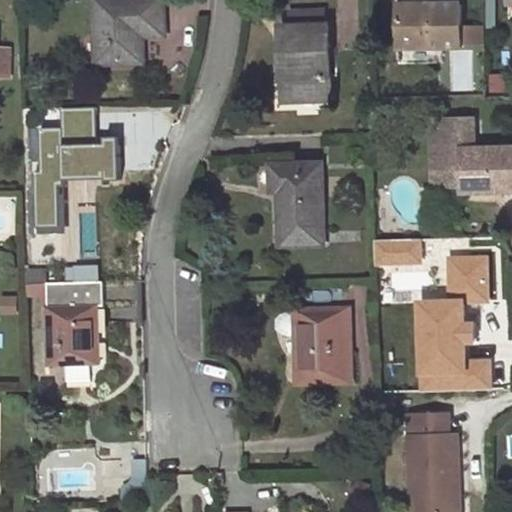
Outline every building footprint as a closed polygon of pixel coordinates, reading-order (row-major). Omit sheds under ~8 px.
[(166,34),(164,0),(95,0),(97,63),(143,61),(143,35),(166,34)] [(460,4),(399,5),(400,49),(462,48),(460,4)] [(325,12),(293,13),(293,28),(326,27),(325,12)] [(330,26),(326,27),(293,28),(283,28),(286,99),(332,98),(330,26)] [(11,46),(0,46),(0,89),(9,89),(11,46)] [(475,120),(433,120),(433,170),(463,170),(464,186),(464,193),(505,192),(511,191),(511,148),(475,149),(475,120)] [(86,161),(98,161),(97,128),(46,129),(49,214),(88,212),(86,175),(86,161)] [(99,173),(98,161),(86,161),(86,175),(99,173)] [(325,244),(323,165),(272,166),(273,190),(279,191),(281,245),(325,244)] [(433,170),(434,187),(464,186),(463,170),(433,170)] [(104,281),(49,283),(49,306),(51,363),(68,362),(92,361),(101,361),(100,322),(100,306),(105,306),(104,281)] [(49,283),(30,283),(30,297),(43,296),(43,306),(49,306),(49,283)] [(466,302),(421,304),(424,364),(467,363),(466,302)] [(299,383),(352,382),(349,309),(297,311),(299,383)] [(92,361),(68,362),(69,381),(93,381),(92,361)] [(414,511),(453,511),(453,484),(460,484),(458,437),(452,438),(450,416),(410,418),(414,511)] [(148,473),(148,460),(135,460),(135,475),(133,482),(126,486),(126,500),(130,498),(141,491),(145,484),(148,478),(148,475),(148,473)]
